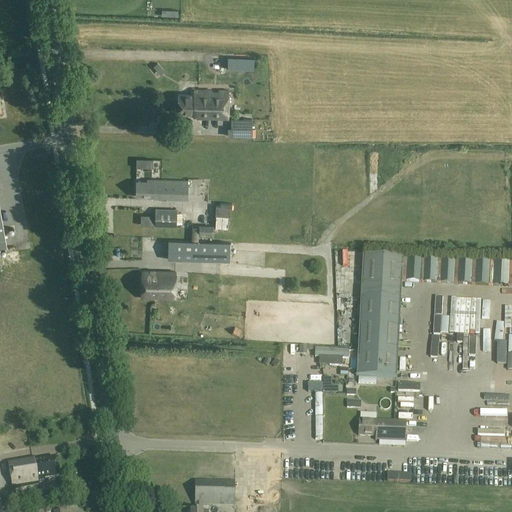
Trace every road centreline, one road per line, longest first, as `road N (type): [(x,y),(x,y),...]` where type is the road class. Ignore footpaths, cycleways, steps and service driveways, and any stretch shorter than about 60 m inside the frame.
road 1 (tertiary): [(124,511),(47,0)]
road 2 (unknown): [(55,56),(197,57)]
